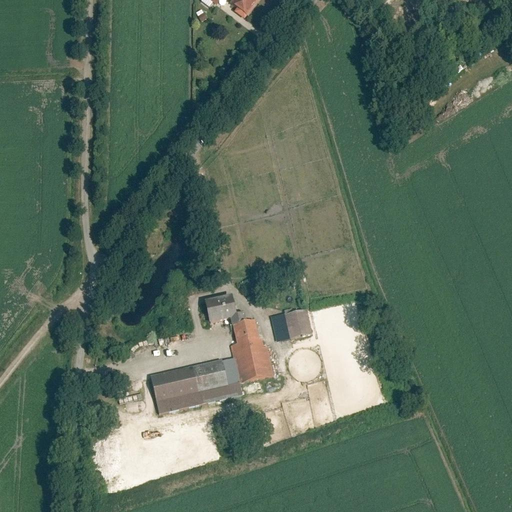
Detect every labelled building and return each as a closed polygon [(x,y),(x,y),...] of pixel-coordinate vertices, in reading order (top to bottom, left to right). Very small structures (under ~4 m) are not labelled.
[(233,0),(231,4),(249,17),(261,0),(233,0)] [(452,3),(447,0),(429,0),(444,12),(452,3)] [(239,359),(155,379),(164,415),(243,397),(240,386),(273,378),(265,342),(259,344),(253,317),(239,320),(234,298),(208,304),(213,326),(231,321),(236,344),(235,344),(239,359)] [(306,309),(285,313),(290,337),(311,333),(306,309)] [(124,366),(149,361),(148,356),(123,361),(124,366)]
